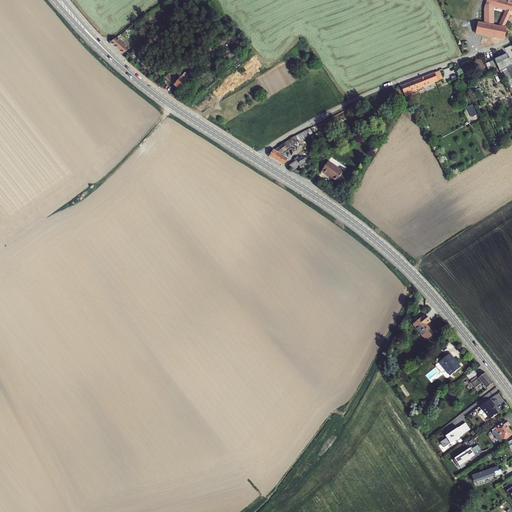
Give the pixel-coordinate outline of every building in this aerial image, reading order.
[(511,0),(505,0),(506,0),(504,0),(486,0),(485,5),(486,21),(485,26),(482,35),(504,40),(507,29),(505,29),(511,10),(511,0)] [(475,33),(482,35),(485,26),(477,24),(475,33)] [(128,46),(117,38),(113,42),(111,43),(124,54),(132,45),(130,44),(128,46)] [(489,68),(492,74),(498,72),(499,75),(504,73),(508,82),(510,81),(502,63),(502,62),(489,68)] [(511,80),(504,62),(502,63),(510,81),(511,80)] [(474,66),(478,74),(485,71),(482,63),(474,66)] [(164,80),(172,88),(182,77),(177,73),(181,69),(180,67),(164,80)] [(182,77),(172,88),(177,93),(184,85),(182,82),(185,79),(188,75),(186,73),(182,77)] [(442,83),(439,76),(401,92),(404,99),(442,83)] [(472,104),(467,106),(471,117),(477,114),(472,104)] [(275,155),(273,154),(270,161),(284,168),(287,162),(280,158),(292,151),(290,150),(304,142),(302,139),(275,155)] [(292,166),(296,169),(305,164),(303,160),(292,166)] [(343,175),(328,165),(321,175),(326,179),(327,177),(330,179),(337,184),(343,175)] [(426,341),(434,334),(426,325),(430,321),(425,315),(413,324),(426,341)] [(449,354),(439,362),(450,375),(460,367),(449,354)] [(433,370),(427,374),(430,379),(436,375),(433,370)] [(472,371),(466,376),(472,383),(472,384),(475,388),(481,384),(482,385),(482,384),(486,389),(493,383),(487,376),(485,373),(479,377),(477,375),(476,376),(472,371)] [(482,398),(484,401),(493,396),(491,393),(482,398)] [(481,408),(482,409),(481,410),(484,413),(484,412),(490,420),(493,417),(494,417),(494,416),(498,414),(495,409),(495,410),(493,407),(494,406),(490,399),(482,405),(480,406),(481,408)] [(507,421),(495,428),(492,431),(493,432),(492,433),(494,436),(496,436),(496,437),(496,439),(498,441),(499,441),(500,443),(503,440),(511,434),(511,433),(507,426),(509,424),(507,421)] [(470,429),(466,423),(458,428),(458,427),(450,432),(451,433),(450,433),(450,434),(449,435),(448,434),(446,436),(447,438),(440,442),(444,448),(470,429)] [(453,460),(457,466),(459,465),(459,466),(476,455),(475,453),(472,449),(471,447),(454,458),(455,459),(453,460)] [(495,478),(503,475),(501,469),(498,470),(497,467),(475,475),(476,477),(473,478),(474,483),(494,476),(495,478)] [(480,511),(493,511),(484,500),(480,503),(476,506),(480,511)]
